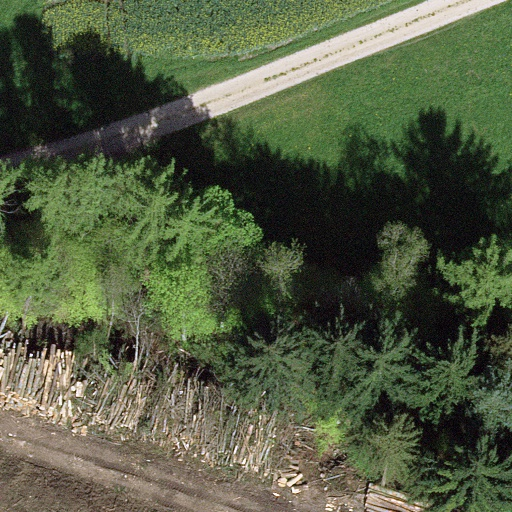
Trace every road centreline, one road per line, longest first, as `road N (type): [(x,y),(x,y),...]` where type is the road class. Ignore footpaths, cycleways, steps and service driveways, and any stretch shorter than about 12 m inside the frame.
road 1 (track): [(503,0),(208,115),(81,159),(0,176)]
road 2 (track): [(0,433),(248,511)]
